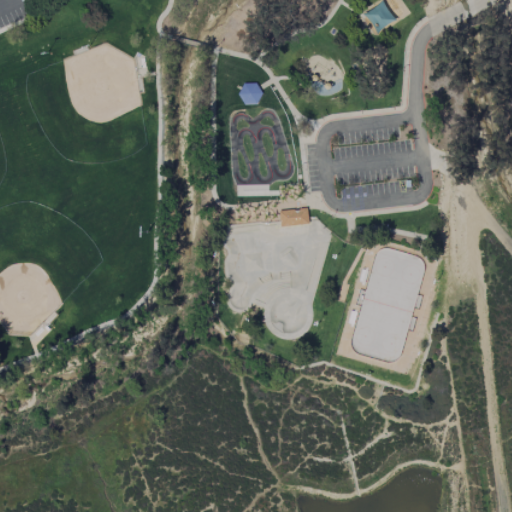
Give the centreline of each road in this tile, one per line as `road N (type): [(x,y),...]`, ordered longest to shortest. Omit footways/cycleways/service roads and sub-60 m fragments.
road 1 (track): [(440,300),(438,173),(444,176),(436,153),(450,136),(463,146),(457,169),(492,218),(479,236),(484,288),(440,300)]
road 2 (track): [(502,511),(478,291)]
road 3 (track): [(301,511),(304,497),(354,502),(412,470),(433,473),(435,511)]
